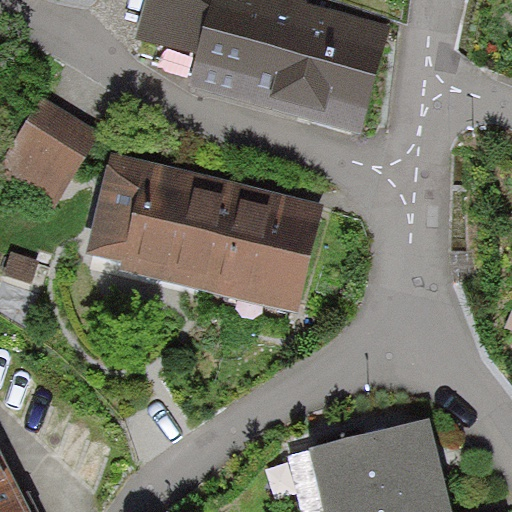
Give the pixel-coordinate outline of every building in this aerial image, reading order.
[(192,93),(356,138),(385,31),(270,0),(142,0),(131,41),(201,60),(192,93)] [(0,167),(0,178),(57,211),(104,129),(42,94),(0,167)] [(122,273),(299,317),(328,202),(112,148),(86,249),(125,259),(122,273)] [(3,276),(31,284),(38,261),(9,253),(3,276)] [(452,511),(425,409),(279,448),(296,511),(452,511)] [(0,511),(28,511),(0,454),(0,511)]
